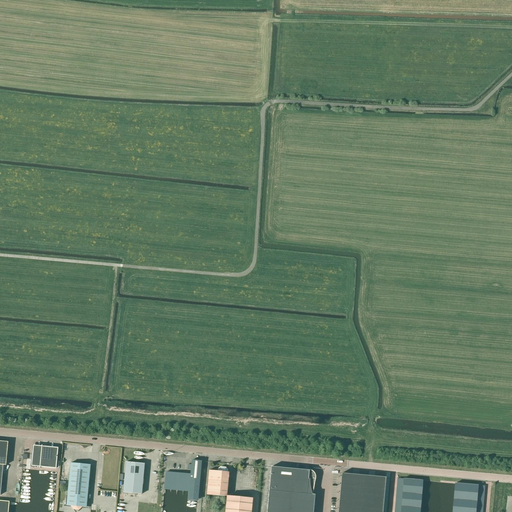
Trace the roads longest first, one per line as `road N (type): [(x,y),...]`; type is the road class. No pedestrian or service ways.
road 1 (unclassified): [(0,254),(245,276),(255,260),(263,108),(276,101),(472,111),(511,72)]
road 2 (unclassified): [(335,463),(0,432)]
road 3 (unclassified): [(335,463),(511,478)]
road 4 (track): [(115,265),(101,396)]
